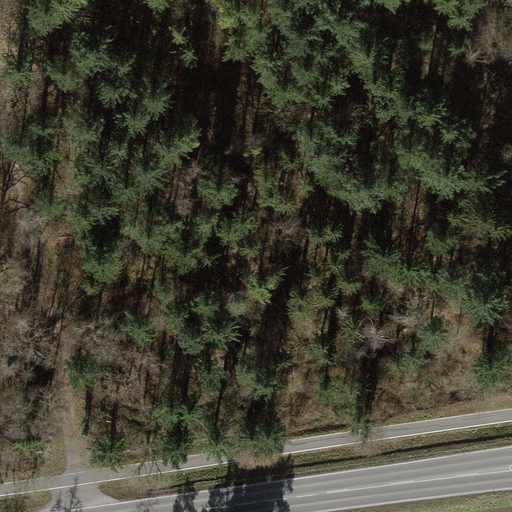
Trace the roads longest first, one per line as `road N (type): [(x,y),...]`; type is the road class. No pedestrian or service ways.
road 1 (track): [(0,73),(84,511)]
road 2 (primary): [(511,469),(172,511)]
